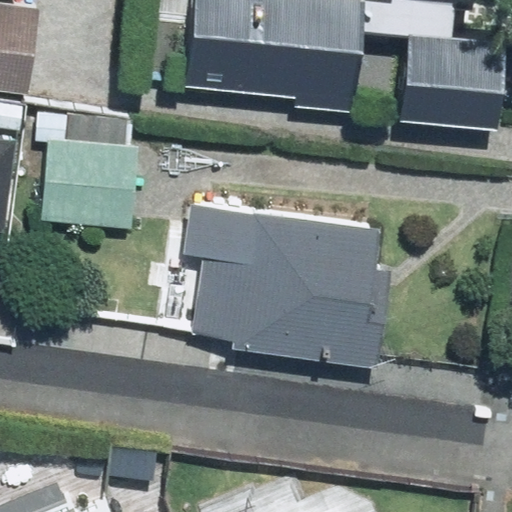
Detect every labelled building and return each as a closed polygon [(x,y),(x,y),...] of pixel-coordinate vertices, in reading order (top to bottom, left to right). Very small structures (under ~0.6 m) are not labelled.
[(0,0),(0,71),(30,74),(33,26),(45,27),(46,0),(0,0)] [(366,101),(374,0),(205,0),(201,65),(291,72),(290,94),(366,101)] [(511,18),(423,11),(415,95),(511,103),(511,18)] [(0,205),(15,207),(27,121),(0,117),(0,205)] [(148,130),(54,128),(53,205),(147,206),(148,130)] [(196,185),(188,242),(208,245),(198,321),(385,346),(403,213),(196,185)] [(0,511),(182,511),(176,500),(150,511),(149,511),(132,469),(95,485),(88,470),(0,506),(0,511)] [(212,505),(214,511),(380,511),(371,483),(302,507),(292,478),(212,505)]
